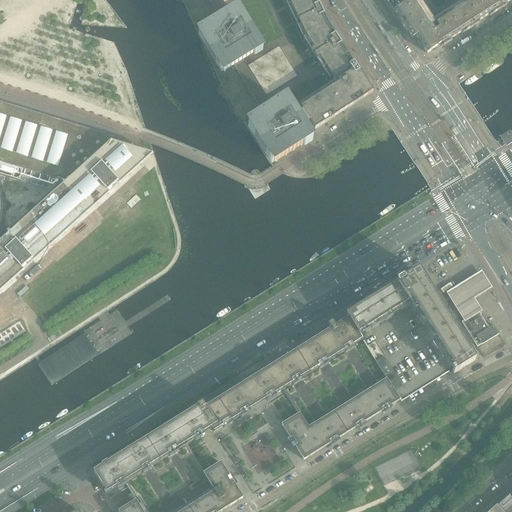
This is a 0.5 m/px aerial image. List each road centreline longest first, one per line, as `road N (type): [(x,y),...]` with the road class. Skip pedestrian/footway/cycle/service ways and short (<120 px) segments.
road 1 (secondary): [(457,193),(120,407)]
road 2 (secondary): [(162,399),(472,218)]
road 3 (residential): [(511,356),(245,511)]
road 4 (secondary): [(0,501),(162,399)]
road 5 (secondary): [(120,407),(0,482)]
road 6 (secondary): [(120,407),(51,434),(0,466)]
